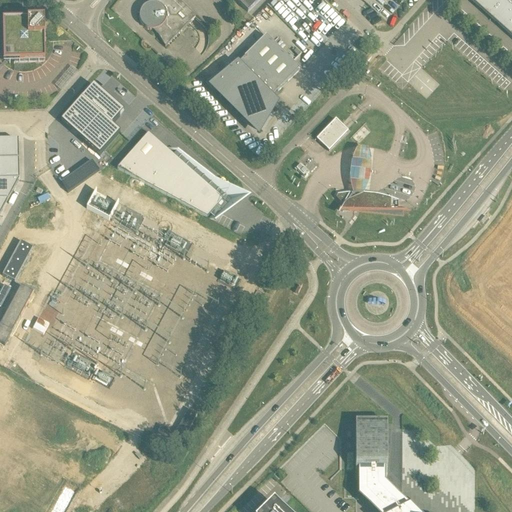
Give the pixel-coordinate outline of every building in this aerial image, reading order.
[(161,35),(159,37),(165,48),(196,17),(178,0),(161,0),(157,5),(155,4),(153,4),(150,4),(148,5),(145,6),(143,8),(142,10),(140,12),(140,15),(139,17),(140,20),(140,23),(142,25),(143,27),(145,29),(148,30),(150,31),(153,31),(155,31),(157,30),(161,35)] [(235,0),(248,13),(260,0),(235,0)] [(511,0),(469,0),(473,3),(474,1),(481,8),(480,9),(484,13),(485,11),(498,22),(496,24),(500,27),(501,25),(511,34),(511,0)] [(4,63),(14,63),(44,62),(43,22),(3,23),(4,63)] [(237,63),(208,88),(259,138),(279,104),(272,97),(299,70),(266,37),(239,64),(237,63)] [(93,85),(61,122),(100,156),(120,133),(112,126),(120,117),(124,112),(118,107),(93,85)] [(347,131),(343,128),(335,119),(316,139),(324,147),(328,151),(347,131)] [(208,218),(210,215),(223,200),(148,134),(117,169),(208,218)] [(0,141),(0,181),(19,182),(19,141),(0,141)] [(347,180),(350,192),(355,192),(361,193),(366,181),(370,170),(370,161),(368,147),(355,146),(349,159),(348,168),(347,180)] [(90,164),(62,185),(69,194),(97,173),(90,164)] [(305,178),(309,173),(300,165),(296,169),(297,170),(305,178)] [(0,181),(0,217),(3,212),(3,202),(8,202),(8,192),(14,192),(19,182),(0,181)] [(391,209),(391,198),(387,197),(382,195),(376,194),(373,194),(367,193),(361,193),(355,192),(350,192),(346,193),(343,193),(338,194),(336,197),(343,205),(340,210),(391,209)] [(120,207),(112,202),(106,212),(115,217),(120,207)] [(0,326),(0,342),(5,346),(4,346),(5,346),(34,293),(33,293),(22,287),(0,326)] [(188,411),(176,434),(161,426),(157,435),(180,448),(197,415),(188,411)] [(422,511),(407,497),(406,498),(397,489),(395,490),(394,488),(394,487),(394,486),(394,485),(393,484),(392,484),(391,484),(390,484),(388,483),(389,481),(386,478),(386,477),(387,477),(387,430),(387,422),(355,422),(355,430),(355,471),(355,480),(357,480),(358,480),(358,492),(358,498),(372,511),(422,511)] [(283,511),(279,507),(273,502),(263,511),(283,511)]
